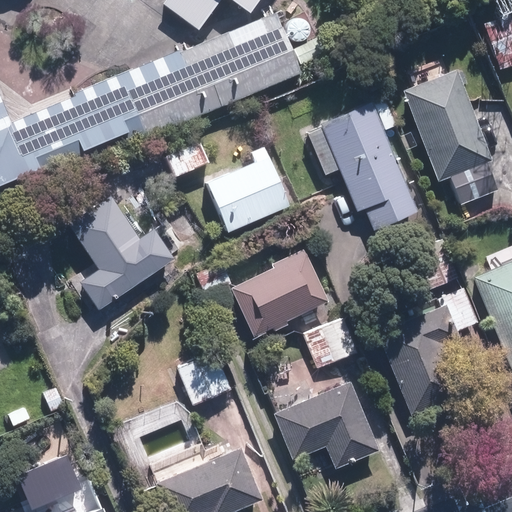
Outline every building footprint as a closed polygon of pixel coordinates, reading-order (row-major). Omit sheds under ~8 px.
[(259,0),(161,0),(202,30),(224,0),(240,0),(253,9),(259,0)] [(0,199),(306,67),(279,6),(17,120),(0,81),(0,199)] [(500,68),(511,63),(511,12),(483,23),(500,68)] [(463,204),(500,191),(490,161),(497,159),(458,47),(399,68),(438,181),(453,176),(463,204)] [(387,128),(400,123),(390,102),(378,107),(373,96),(305,126),(325,173),(339,166),(358,208),(364,206),(383,250),(413,237),(404,215),(422,207),(387,128)] [(202,134),(168,150),(179,175),(214,159),(202,134)] [(297,198),(269,140),(252,149),(256,157),(207,181),(231,231),(297,198)] [(81,277),(102,309),(188,250),(165,215),(144,229),(114,185),(66,218),(98,265),(81,277)] [(306,245),(230,282),(256,337),(333,300),(306,245)] [(450,249),(415,266),(426,289),(461,272),(450,249)] [(511,259),(475,275),(511,360),(511,259)] [(482,319),(468,286),(378,322),(416,418),(459,401),(434,339),(482,319)] [(345,310),(302,330),(319,367),(363,347),(345,310)] [(7,335),(0,337),(0,371),(17,366),(7,335)] [(218,346),(176,363),(192,402),(234,385),(218,346)] [(351,373),(274,407),(296,457),(326,444),(335,465),(382,445),(351,373)] [(61,379),(41,388),(51,412),(71,404),(61,379)] [(219,511),(267,492),(246,441),(208,457),(202,442),(150,463),(170,511),(219,511)]
